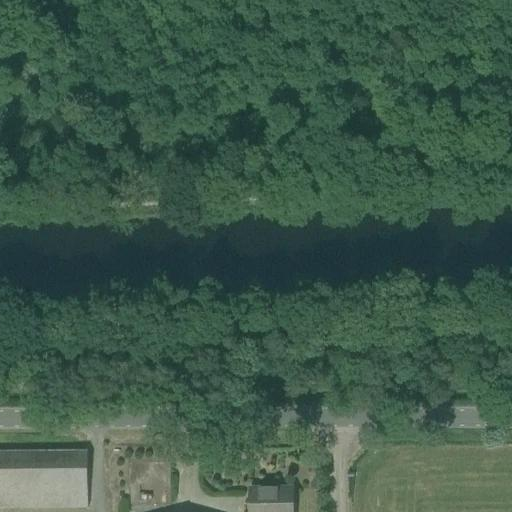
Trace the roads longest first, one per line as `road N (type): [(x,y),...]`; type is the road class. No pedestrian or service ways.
road 1 (track): [(0,120),(511,107)]
road 2 (unclassified): [(0,414),(511,415)]
